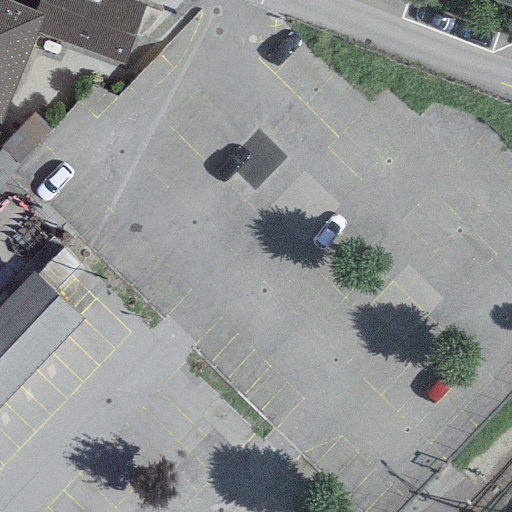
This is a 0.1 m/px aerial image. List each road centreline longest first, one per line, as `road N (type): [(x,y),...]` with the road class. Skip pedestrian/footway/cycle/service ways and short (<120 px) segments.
road 1 (unknown): [(230,0),(120,113),(114,156),(237,282)]
road 2 (unknown): [(237,282),(6,511)]
road 3 (unknown): [(239,511),(356,393),(444,476)]
road 4 (residential): [(511,64),(342,0)]
road 5 (unknown): [(237,282),(356,393)]
